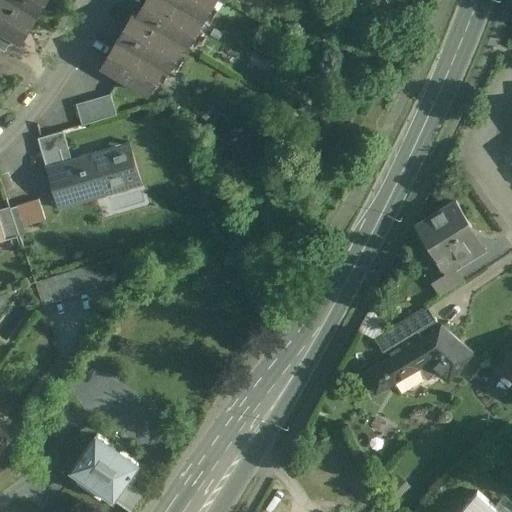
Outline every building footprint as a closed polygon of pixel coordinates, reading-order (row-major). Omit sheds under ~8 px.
[(37,17),(8,0),(0,0),(0,32),(12,40),(15,41),(23,29),(28,32),(37,17)] [(8,0),(37,17),(46,2),(42,0),(8,0)] [(146,0),(137,16),(137,17),(184,45),(183,45),(187,48),(216,0),(146,0)] [(184,45),(137,17),(137,16),(133,14),(132,14),(133,15),(118,39),(117,39),(117,40),(117,41),(102,65),(101,66),(145,93),(150,91),(163,70),(167,72),(183,45),(184,45)] [(12,40),(0,32),(0,48),(5,52),(12,40)] [(110,93),(76,103),(83,124),(117,114),(110,93)] [(63,130),(38,138),(43,155),(68,147),(63,130)] [(94,152),(46,166),(56,200),(102,187),(105,195),(141,184),(131,150),(96,160),(94,152)] [(16,203),(21,225),(45,219),(40,197),(16,203)] [(456,201),(416,226),(445,273),(446,274),(456,268),(486,249),(456,201)] [(9,206),(0,208),(0,220),(6,239),(19,235),(9,206)] [(113,261),(35,284),(43,306),(105,288),(119,302),(136,283),(113,261)] [(456,268),(446,274),(445,273),(431,282),(440,296),(464,281),(456,268)] [(427,306),(405,320),(411,329),(414,333),(436,319),(427,306)] [(405,320),(383,334),(389,343),(411,329),(405,320)] [(434,332),(380,364),(387,376),(388,375),(393,383),(427,363),(447,382),(473,353),(441,324),(434,332)] [(511,351),(495,370),(511,385),(511,351)] [(0,446),(9,434),(0,427),(0,446)] [(138,462),(97,434),(72,470),(130,510),(129,511),(130,511),(144,492),(142,491),(138,488),(150,470),(138,462)] [(502,511),(477,491),(459,511),(502,511)]
